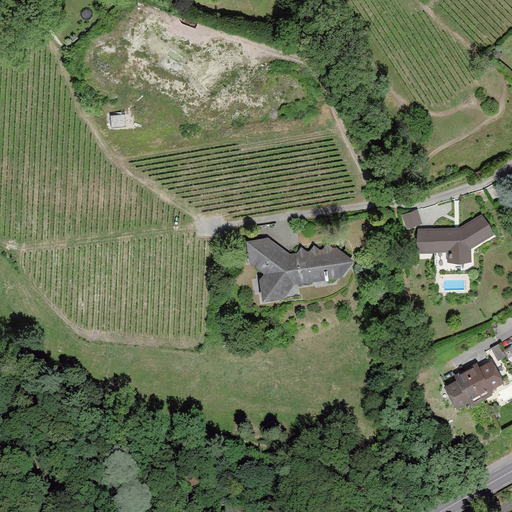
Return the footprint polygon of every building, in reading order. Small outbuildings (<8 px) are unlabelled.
[(161,20),(146,14),(137,38),(148,42),(143,55),(198,76),(208,95),(251,71),(238,47),(218,58),(156,34),(161,20)] [(403,212),(406,226),(422,223),(419,209),(403,212)] [(461,227),(419,226),(419,252),(437,252),(437,263),(471,263),(471,247),(492,234),(481,215),(461,227)] [(269,238),(248,240),(250,262),(265,273),(260,279),(264,302),(286,297),(297,282),(344,276),(355,261),(335,247),(290,252),(269,238)] [(491,359),(443,384),(457,409),(471,401),(473,405),(494,394),(493,391),(504,385),(491,359)]
